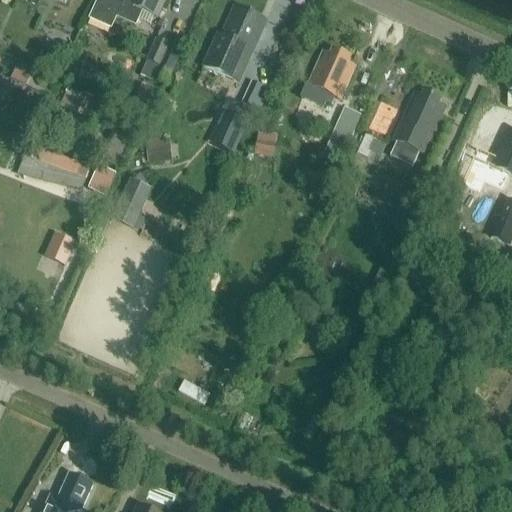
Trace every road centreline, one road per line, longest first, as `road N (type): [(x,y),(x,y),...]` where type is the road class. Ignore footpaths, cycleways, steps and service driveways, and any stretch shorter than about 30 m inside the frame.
road 1 (unclassified): [(317,511),(0,369)]
road 2 (tertiary): [(511,56),(385,0)]
